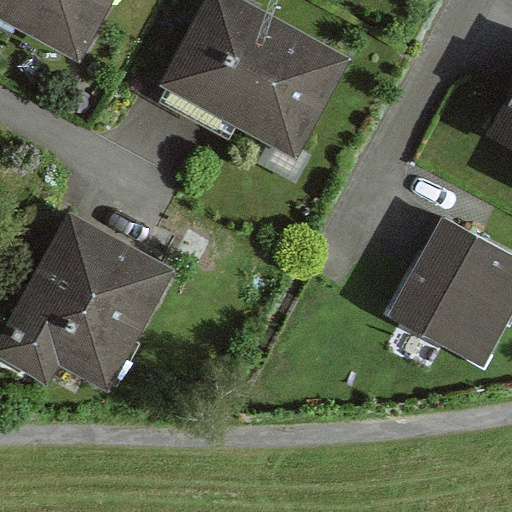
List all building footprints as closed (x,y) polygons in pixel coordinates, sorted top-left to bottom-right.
[(112,0),(0,0),(0,13),(83,56),(112,0)] [(354,51),(259,0),(206,0),(163,80),(299,153),(354,51)] [(511,93),(493,131),(511,140),(511,93)] [(114,384),(176,263),(70,208),(0,342),(0,351),(53,379),(64,358),(114,384)] [(511,311),(511,252),(447,216),(395,310),(485,360),(511,311)]
